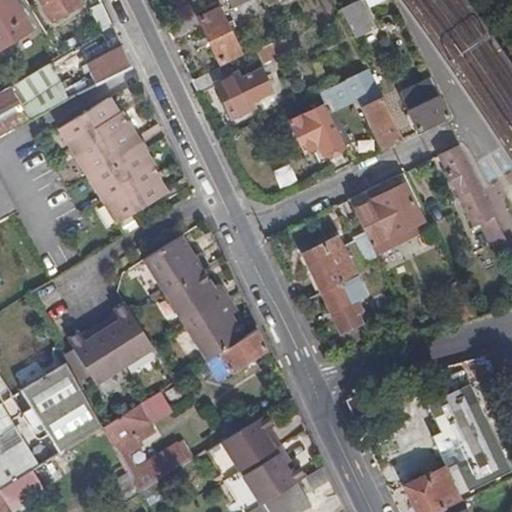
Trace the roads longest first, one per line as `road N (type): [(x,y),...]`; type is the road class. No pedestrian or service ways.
road 1 (unclassified): [(235,229),(371,511)]
road 2 (residential): [(476,124),(235,229)]
road 3 (unclassified): [(127,0),(235,229)]
